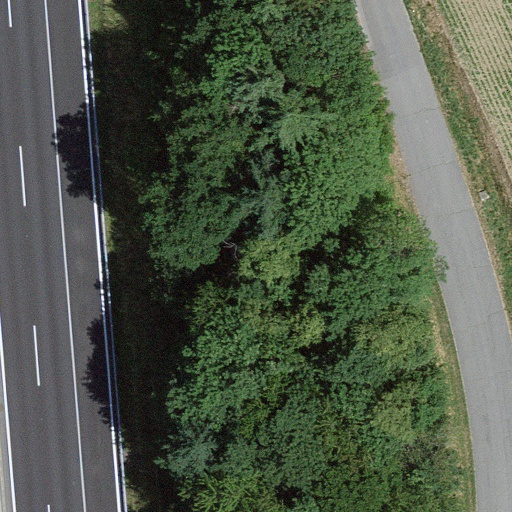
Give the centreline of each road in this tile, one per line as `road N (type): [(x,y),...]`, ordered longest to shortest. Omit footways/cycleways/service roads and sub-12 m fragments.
road 1 (residential): [(378,0),(489,357),(506,511)]
road 2 (motorway): [(50,511),(10,0)]
